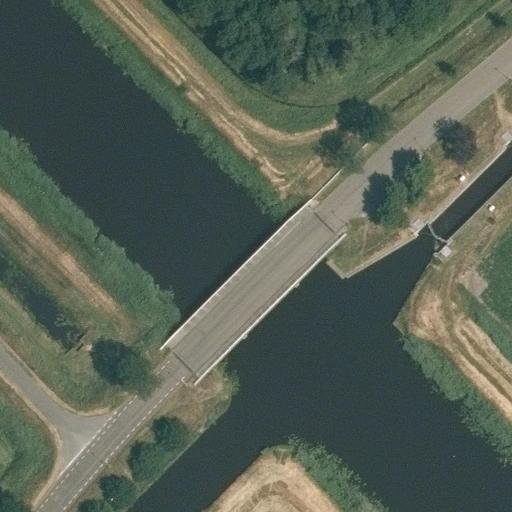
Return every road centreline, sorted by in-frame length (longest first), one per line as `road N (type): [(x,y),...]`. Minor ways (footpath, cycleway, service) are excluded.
road 1 (tertiary): [(96,461),(184,368),(511,61)]
road 2 (unclassified): [(96,461),(0,360)]
